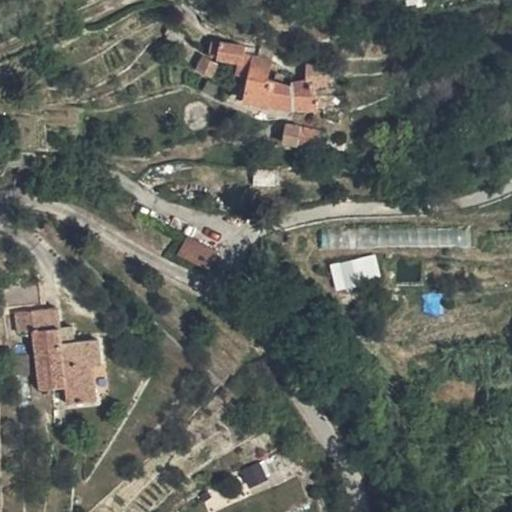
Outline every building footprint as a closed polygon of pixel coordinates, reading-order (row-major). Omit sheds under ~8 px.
[(238,47),(235,59),(258,64),(261,50),(238,47)] [(266,74),(282,78),(285,62),(269,58),(267,66),(266,74)] [(353,90),(352,70),(336,70),(330,68),(326,85),(341,88),(353,90)] [(307,86),(288,80),(282,78),(266,74),(259,73),(258,81),(264,83),(262,100),(304,106),(304,108),(312,109),(314,106),(337,111),(341,88),(326,85),(310,83),(307,86)] [(317,146),(318,128),(303,126),(303,145),(317,146)] [(188,261),(218,275),(225,254),(195,241),(188,261)] [(375,254),(330,264),(335,289),(381,279),(375,254)] [(79,366),(75,353),(70,332),(31,340),(35,363),(50,360),(64,415),(90,409),(94,424),(120,419),(111,385),(119,382),(113,359),(87,364),(79,366)] [(85,350),(75,353),(79,366),(87,364),(85,350)] [(241,468),(246,487),(272,480),(267,461),(241,468)]
